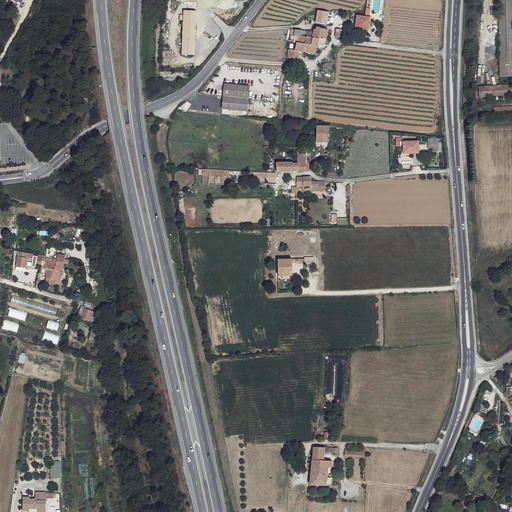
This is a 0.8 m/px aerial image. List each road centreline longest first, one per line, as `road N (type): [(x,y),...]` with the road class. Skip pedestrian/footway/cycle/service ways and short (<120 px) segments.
road 1 (motorway): [(100,0),(109,80),(201,511)]
road 2 (motorway): [(217,511),(138,134),(134,0)]
road 3 (tertiary): [(0,180),(52,167),(90,132),(187,90),(262,0)]
road 4 (residential): [(310,63),(313,176),(343,181),(456,171)]
road 5 (secondary): [(456,171),(469,372)]
road 6 (secondary): [(453,0),(456,171)]
road 7 (track): [(306,288),(465,285)]
road 8 (secondary): [(469,372),(418,511)]
